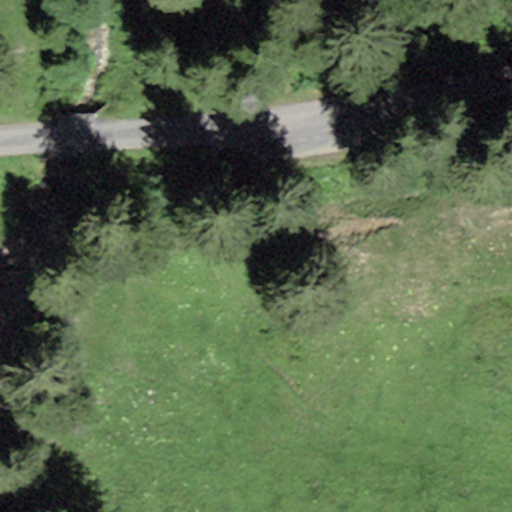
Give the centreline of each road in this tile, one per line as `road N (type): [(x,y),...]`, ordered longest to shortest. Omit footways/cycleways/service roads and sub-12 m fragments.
road 1 (unclassified): [(0,143),(306,121),(511,81)]
road 2 (track): [(171,133),(206,73),(276,0)]
